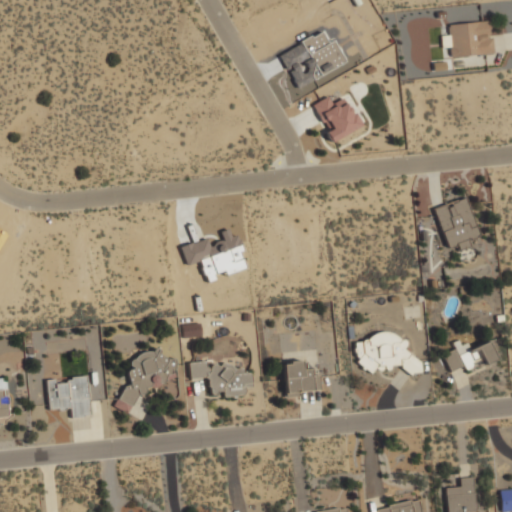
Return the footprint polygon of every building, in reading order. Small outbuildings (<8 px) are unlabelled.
[(491,53),(489,19),(448,22),(449,33),(440,34),(441,47),(449,46),(450,55),(491,53)] [(329,141),(359,126),(345,96),(332,102),(328,94),(310,103),(329,141)] [(433,207),(448,249),(480,237),(465,195),(433,207)] [(423,363),(403,346),(405,344),(377,321),(350,354),(371,371),(376,364),(386,372),(394,362),(412,376),(423,363)] [(450,369),(462,364),(464,370),(494,357),(487,339),(465,349),(460,338),(451,342),(453,348),(442,352),(450,369)] [(118,408),(132,407),(131,394),(151,392),(150,381),(164,380),(164,372),(175,371),(174,357),(161,358),(160,350),(127,352),(130,384),(117,385),(118,408)] [(283,392),(318,391),(318,369),(301,369),(301,359),(283,360),(283,392)] [(208,376),(209,392),(223,391),(223,395),(243,394),(242,384),(251,384),(250,371),(242,372),(241,363),(207,365),(207,360),(188,360),(189,377),(208,376)] [(47,408),(68,406),(69,416),(90,414),(86,374),(45,378),(47,408)] [(0,416),(8,416),(4,377),(0,377),(0,416)] [(444,487),(446,511),(474,511),(472,475),(455,476),(455,486),(444,487)] [(511,511),(511,510),(511,486),(499,488),(500,511),(511,511)] [(368,508),(368,511),(419,511),(416,497),(368,508)]
